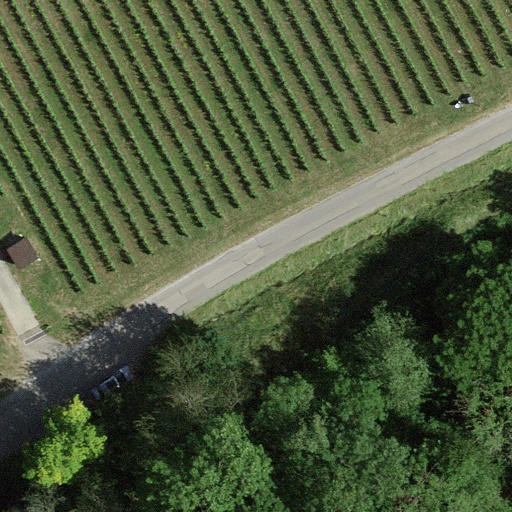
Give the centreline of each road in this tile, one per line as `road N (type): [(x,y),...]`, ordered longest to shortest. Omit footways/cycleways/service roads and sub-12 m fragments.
road 1 (unclassified): [(511,146),(68,386),(0,454)]
road 2 (track): [(68,386),(0,266)]
